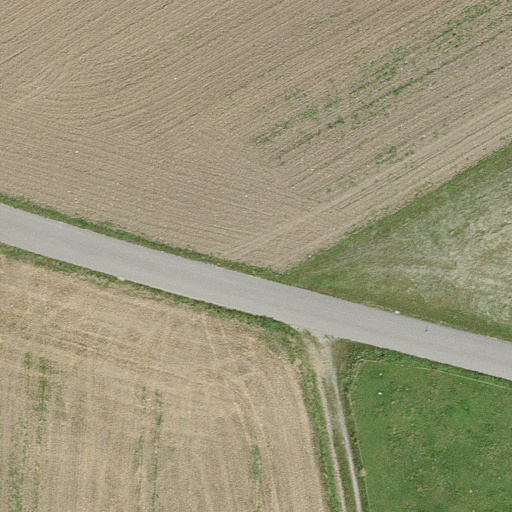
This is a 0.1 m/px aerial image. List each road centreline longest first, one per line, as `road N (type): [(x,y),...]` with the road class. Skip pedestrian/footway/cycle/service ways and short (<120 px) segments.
road 1 (unclassified): [(0,214),(511,371)]
road 2 (track): [(349,511),(300,309)]
